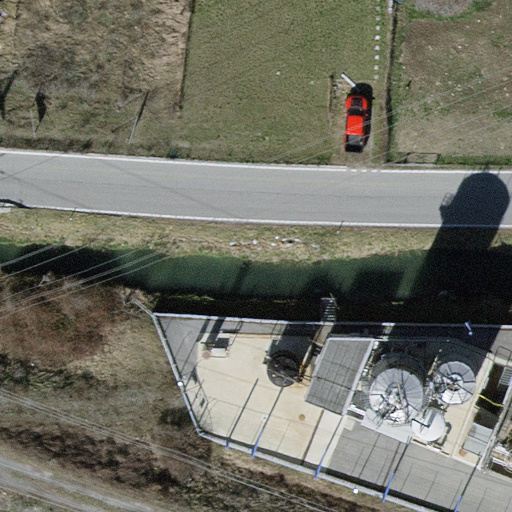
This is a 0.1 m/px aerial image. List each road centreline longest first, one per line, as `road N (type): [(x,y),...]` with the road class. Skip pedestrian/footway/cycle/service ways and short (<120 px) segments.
road 1 (tertiary): [(0,181),(511,198)]
road 2 (track): [(0,467),(124,511)]
